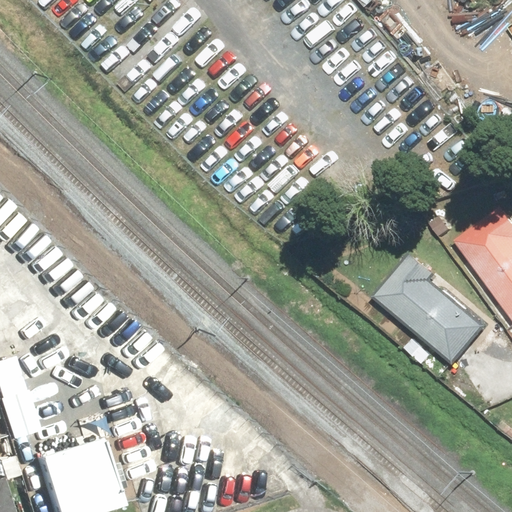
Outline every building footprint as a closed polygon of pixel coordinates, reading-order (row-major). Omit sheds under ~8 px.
[(511,244),(480,267),(511,313),(511,244)] [(415,251),(376,293),(456,368),(496,326),(415,251)] [(106,434),(41,455),(59,511),(102,511),(129,503),(106,434)] [(18,511),(3,465),(0,466),(0,511),(18,511)] [(55,511),(41,465),(21,471),(34,511),(55,511)]
